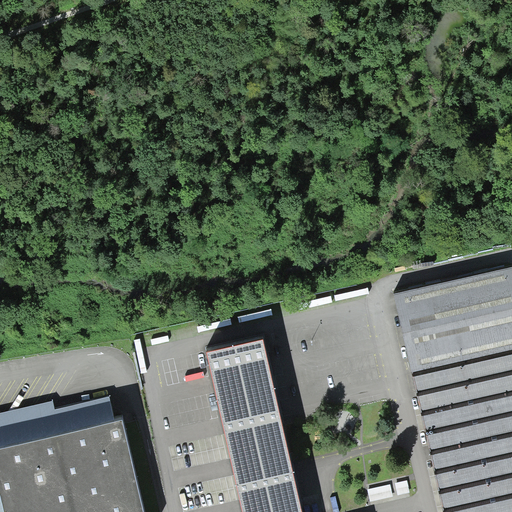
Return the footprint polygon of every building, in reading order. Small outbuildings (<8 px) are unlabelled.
[(511,511),(511,267),(393,295),(442,511),(511,511)] [(303,511),(262,330),(208,342),(246,511),(303,511)] [(56,413),(55,406),(0,419),(0,511),(147,511),(124,412),(115,414),(111,400),(56,413)] [(407,479),(395,481),(397,493),(410,491),(407,479)] [(368,487),(370,499),(393,494),(390,482),(368,487)]
